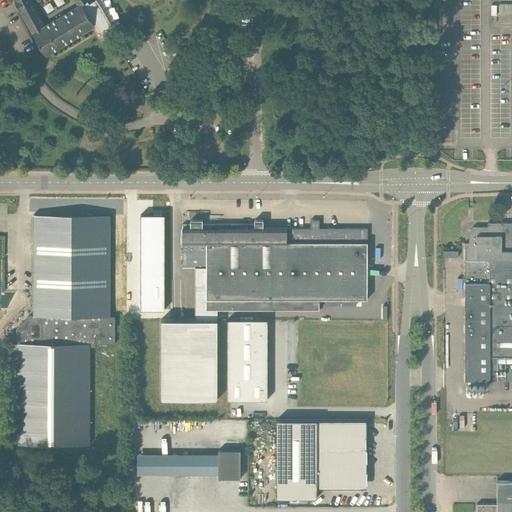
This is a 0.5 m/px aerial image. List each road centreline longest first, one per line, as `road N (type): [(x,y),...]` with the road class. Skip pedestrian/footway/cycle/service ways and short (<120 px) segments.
road 1 (unclassified): [(415,244),(404,319),(405,511)]
road 2 (unclassified): [(426,511),(415,244)]
road 3 (tertiary): [(0,181),(256,182)]
road 4 (unclassified): [(257,0),(256,182)]
